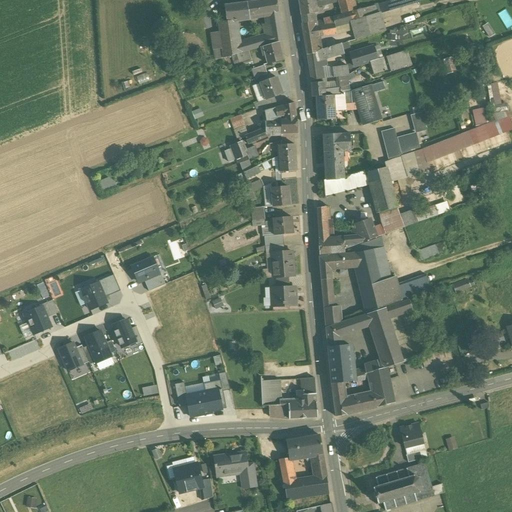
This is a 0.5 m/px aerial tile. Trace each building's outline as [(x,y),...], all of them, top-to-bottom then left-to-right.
[(276,0),(270,0),(247,3),(249,18),(269,14),(270,23),(279,21),(276,0)] [(307,0),(298,2),(302,23),(314,21),(313,14),(316,13),(315,6),(314,0),(307,0)] [(352,0),(339,0),(344,13),(356,9),(352,0)] [(397,0),(393,0),(377,5),(379,13),(380,13),(400,7),(397,0)] [(247,3),(227,6),(227,7),(229,22),(237,21),(237,20),(249,18),(247,3)] [(377,5),(365,8),(368,17),(379,13),(377,5)] [(227,7),(219,8),(221,23),(229,22),(227,7)] [(365,8),(352,12),(354,21),(368,17),(365,8)] [(352,12),(323,19),(323,21),(302,24),(302,25),(320,22),(322,36),(335,34),(335,27),(351,22),(354,21),(352,12)] [(354,21),(351,22),(356,40),(373,35),(385,31),(380,13),(379,13),(354,21)] [(221,23),(218,24),(222,52),(223,59),(237,54),(241,53),(240,44),(237,21),(229,22),(221,23)] [(270,23),(263,25),(265,36),(267,46),(279,42),(283,41),(279,21),(270,23)] [(320,22),(302,25),(304,39),(317,37),(319,37),(322,36),(320,22)] [(482,27),(489,37),(496,33),(489,22),(482,27)] [(265,36),(240,44),(241,53),(248,51),(262,47),(267,46),(265,36)] [(317,37),(304,39),(306,47),(315,46),(320,45),(320,40),(318,40),(317,37)] [(267,46),(262,47),(267,65),(283,60),(279,42),(267,46)] [(341,43),(316,51),(317,54),(323,53),(323,54),(342,49),(341,43)] [(315,46),(306,47),(307,55),(317,54),(316,51),(315,46)] [(373,47),(350,54),(354,67),(368,63),(377,60),(373,47)] [(241,53),(237,54),(241,66),(252,63),(248,51),(241,53)] [(377,60),(368,63),(372,75),(388,71),(389,73),(412,66),(408,51),(377,60)] [(323,53),(317,54),(307,55),(311,81),(323,79),(322,68),(325,67),(323,54),(323,53)] [(457,71),(453,57),(438,61),(442,75),(457,71)] [(264,66),(252,70),(255,79),(267,75),(264,66)] [(347,66),(332,69),(333,77),(348,75),(347,66)] [(346,76),(338,77),(340,88),(340,92),(344,91),(348,90),(346,76)] [(276,78),(260,83),(260,84),(266,100),(274,98),(282,95),(276,78)] [(383,81),(375,84),(377,90),(385,88),(383,81)] [(323,82),(310,84),(312,97),(316,97),(325,96),(324,90),(323,82)] [(260,84),(253,86),(259,103),(266,100),(260,84)] [(375,84),(369,86),(371,92),(377,90),(375,84)] [(369,86),(353,91),(364,125),(380,120),(371,92),(369,86)] [(344,95),(334,95),(334,96),(335,111),(345,111),(345,105),(344,95)] [(325,96),(316,97),(318,121),(335,120),(335,111),(334,96),(325,96)] [(259,103),(254,104),(256,110),(276,103),(274,98),(266,100),(259,103)] [(292,104),(274,109),(276,115),(286,114),(287,120),(296,120),(294,103),(292,104)] [(202,108),(193,111),(196,118),(204,115),(202,108)] [(274,109),(262,112),(264,122),(265,122),(265,121),(277,121),(276,115),(274,109)] [(423,149),(428,165),(511,131),(511,124),(506,110),(492,116),(494,122),(423,149)] [(421,113),(411,116),(415,128),(417,127),(418,133),(426,130),(421,113)] [(248,120),(236,124),(240,135),(252,131),(248,120)] [(287,120),(281,121),(281,134),(297,134),(296,120),(287,120)] [(277,121),(265,121),(265,122),(266,128),(266,135),(281,134),(281,121),(277,121)] [(266,128),(245,136),(249,145),(266,138),(266,135),(266,128)] [(402,157),(394,129),(382,132),(389,161),(402,157)] [(350,133),(322,135),(324,153),(342,152),(342,153),(351,152),(350,133)] [(416,133),(397,138),(400,151),(419,146),(416,133)] [(204,135),(198,137),(204,151),(210,148),(204,135)] [(242,142),(231,146),(236,160),(247,156),(242,142)] [(295,145),(279,145),(280,157),(295,156),(295,150),(296,150),(296,146),(295,146),(295,145)] [(428,165),(423,149),(405,155),(411,176),(420,174),(419,172),(429,169),(428,165)] [(342,152),(324,153),(326,180),(344,179),(342,153),(342,152)] [(389,161),(384,163),(385,167),(389,182),(411,176),(405,155),(402,157),(389,161)] [(295,156),(280,157),(281,172),(281,173),(296,172),(295,156)] [(385,167),(368,173),(379,213),(397,208),(389,182),(385,167)] [(256,168),(244,173),(247,179),(258,173),(256,168)] [(102,180),(105,190),(117,186),(114,177),(102,180)] [(264,187),(261,180),(250,185),(253,192),(263,188),(264,187)] [(281,180),(270,184),(271,189),(282,188),(281,180)] [(264,187),(263,188),(265,208),(273,207),(271,189),(270,184),(264,187)] [(250,185),(241,188),(244,195),(253,192),(250,185)] [(282,188),(271,189),(273,207),(290,205),(288,187),(282,188)] [(381,225),(373,228),(376,238),(449,211),(446,202),(422,210),(422,209),(414,212),(413,210),(399,215),(397,208),(379,213),(381,225)] [(263,207),(251,209),(253,227),(266,226),(265,222),(263,207)] [(325,208),(317,208),(319,240),(328,240),(325,208)] [(292,217),(273,219),(274,221),(274,227),(275,235),(275,236),(284,235),(294,234),(292,217)] [(370,220),(355,225),(357,229),(353,231),(353,233),(354,237),(343,238),(343,239),(344,239),(345,249),(376,238),(373,228),(370,220)] [(275,235),(265,237),(265,247),(285,245),(284,235),(275,236),(275,235)] [(343,239),(328,240),(319,240),(318,241),(319,255),(345,253),(345,249),(344,239),(343,239)] [(285,245),(265,247),(266,254),(273,254),(272,253),(285,252),(285,245)] [(417,252),(421,262),(439,255),(435,245),(417,252)] [(372,249),(352,253),(355,266),(357,273),(377,266),(373,251),(372,249)] [(382,249),(373,251),(377,266),(381,282),(390,279),(382,249)] [(285,252),(272,253),(273,254),(275,278),(278,278),(290,277),(295,276),(293,252),(285,252)] [(352,253),(343,254),(344,268),(355,266),(352,253)] [(343,254),(320,256),(321,270),(331,269),(344,268),(343,254)] [(133,267),(139,283),(144,281),(159,275),(152,259),(133,267)] [(377,266),(357,273),(359,283),(361,289),(374,285),(381,282),(377,266)] [(331,269),(321,270),(324,300),(334,299),(333,293),(331,269)] [(144,281),(149,292),(165,285),(161,274),(159,275),(144,281)] [(98,282),(98,283),(105,298),(121,291),(114,275),(98,282)] [(381,282),(374,285),(382,307),(382,309),(383,308),(409,299),(432,291),(426,275),(398,285),(397,277),(390,279),(381,282)] [(290,277),(278,278),(278,289),(290,288),(290,277)] [(468,281),(453,286),(455,292),(470,287),(468,281)] [(87,304),(90,310),(107,303),(105,298),(98,283),(82,290),(85,297),(84,297),(87,304)] [(359,283),(333,293),(334,299),(339,297),(361,289),(359,283)] [(374,285),(361,289),(367,306),(369,312),(382,307),(374,285)] [(278,289),(277,289),(272,289),(273,306),(297,305),(296,288),(290,288),(278,289)] [(334,299),(324,300),(326,326),(341,321),(339,297),(334,299)] [(409,299),(383,308),(401,363),(415,359),(402,315),(413,312),(409,299)] [(42,305),(43,307),(47,318),(58,314),(53,300),(42,305)] [(367,306),(360,308),(362,314),(369,312),(367,306)] [(43,307),(24,314),(28,323),(29,323),(34,335),(51,328),(47,318),(43,307)] [(382,309),(366,314),(370,327),(382,360),(384,368),(386,368),(401,363),(383,308),(382,309)] [(366,314),(325,328),(327,347),(340,346),(339,337),(370,327),(366,314)] [(122,349),(136,342),(130,329),(127,320),(112,326),(122,349)] [(136,327),(130,329),(136,342),(138,346),(143,344),(136,327)] [(106,344),(101,332),(85,338),(89,347),(96,363),(96,364),(112,357),(111,355),(106,344)] [(111,341),(106,344),(111,355),(116,352),(111,341)] [(58,350),(68,372),(82,365),(75,349),(73,343),(58,350)] [(75,349),(82,365),(89,363),(83,349),(81,346),(75,349)] [(340,346),(327,347),(331,384),(344,383),(353,382),(352,375),(349,346),(340,346)] [(89,347),(83,349),(89,363),(90,365),(96,363),(89,347)] [(438,352),(421,357),(424,368),(441,363),(441,362),(438,352)] [(382,360),(363,366),(364,367),(365,372),(366,374),(369,373),(384,368),(382,360)] [(384,368),(369,373),(370,377),(373,394),(374,394),(377,408),(393,404),(394,404),(386,368),(384,368)] [(357,374),(352,375),(353,382),(370,377),(369,373),(366,374),(365,372),(357,374)] [(221,382),(223,392),(230,390),(226,374),(220,376),(221,382)] [(314,379),(302,380),(304,391),(304,395),(316,394),(314,379)] [(278,381),(261,382),(262,407),(269,406),(280,406),(278,381)] [(221,382),(204,385),(205,393),(218,390),(222,410),(226,409),(223,392),(221,382)] [(344,383),(331,384),(334,402),(346,399),(344,383)] [(176,386),(180,408),(189,406),(187,396),(185,384),(176,386)] [(142,390),(143,397),(158,394),(156,387),(142,390)] [(205,393),(187,396),(189,406),(191,416),(222,410),(218,390),(205,393)] [(303,400),(298,401),(299,404),(288,404),(289,420),(318,418),(316,394),(304,395),(304,391),(303,391),(303,400)] [(346,399),(334,402),(336,417),(347,415),(348,415),(361,412),(362,412),(362,411),(376,408),(376,409),(377,408),(374,394),(373,394),(346,399)] [(288,404),(280,406),(269,406),(269,418),(289,420),(288,404)] [(418,424),(399,429),(404,448),(423,443),(418,424)] [(319,435),(287,441),(289,455),(289,458),(290,458),(313,455),(322,453),(319,435)] [(453,437),(445,440),(449,452),(457,449),(453,437)] [(420,452),(406,455),(408,463),(422,459),(420,452)] [(322,453),(313,455),(317,479),(326,477),(322,453)] [(246,454),(235,456),(235,454),(214,458),(216,471),(217,471),(218,477),(241,473),(243,488),(257,486),(253,464),(248,465),(246,454)] [(286,455),(279,456),(284,484),(294,482),(290,458),(289,458),(289,455),(286,455)] [(197,464),(174,470),(176,478),(180,494),(200,489),(203,488),(201,481),(197,464)] [(424,464),(375,478),(377,486),(377,485),(379,485),(379,487),(388,484),(387,482),(389,482),(389,483),(398,481),(398,479),(399,479),(399,480),(408,478),(408,476),(409,476),(409,477),(413,476),(413,475),(415,475),(415,476),(418,478),(419,477),(420,478),(419,479),(421,487),(422,487),(422,488),(421,488),(419,491),(419,492),(404,496),(404,498),(403,498),(403,497),(394,499),(394,501),(393,501),(393,500),(384,502),(384,504),(383,504),(382,504),(384,511),(434,496),(431,487),(424,464)] [(173,465),(167,467),(170,479),(176,478),(174,470),(173,465)] [(408,478),(399,480),(399,479),(398,479),(398,481),(389,483),(389,482),(387,482),(388,484),(379,487),(379,485),(377,485),(378,487),(374,488),(372,487),(371,488),(373,489),(374,492),(373,493),(375,500),(376,500),(377,503),(376,505),(377,506),(378,504),(382,503),(383,504),(384,504),(384,502),(393,500),(393,501),(394,501),(394,499),(403,497),(403,498),(404,498),(404,496),(419,492),(419,491),(421,488),(422,488),(422,487),(421,487),(419,479),(420,478),(419,477),(418,478),(415,476),(415,475),(413,475),(413,476),(409,477),(409,476),(408,476),(408,478)] [(294,482),(284,484),(287,501),(329,494),(326,477),(317,479),(294,482)] [(213,497),(210,480),(201,481),(203,488),(200,489),(202,501),(213,497)] [(442,484),(431,487),(434,496),(444,493),(442,484)]
